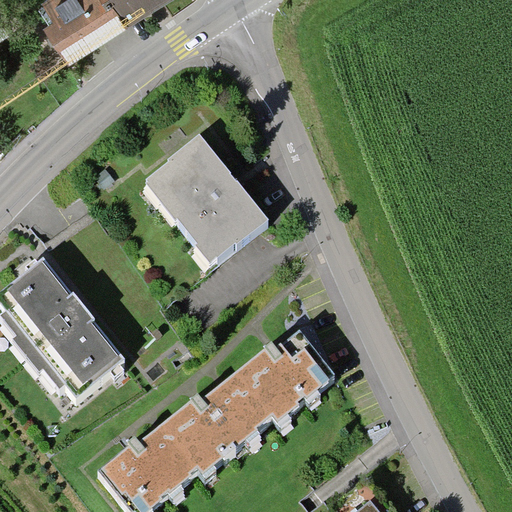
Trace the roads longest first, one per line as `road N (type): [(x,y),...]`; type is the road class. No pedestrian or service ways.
road 1 (residential): [(235,4),(337,248),(466,511)]
road 2 (tertiary): [(235,4),(128,80),(0,199)]
